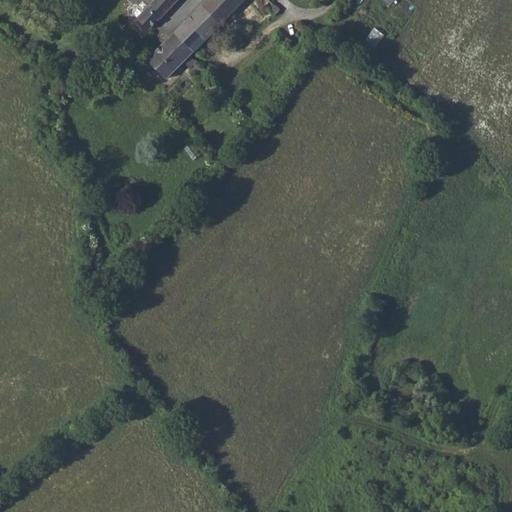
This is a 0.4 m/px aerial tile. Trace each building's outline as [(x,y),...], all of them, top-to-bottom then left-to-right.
[(179,1),(177,0),(157,0),(152,6),(146,0),(130,0),(124,7),(130,13),(133,13),(138,7),(145,13),(138,21),(151,31),(179,1)] [(211,0),(202,10),(219,25),(221,22),(242,0),(211,0)] [(266,0),(251,0),(252,1),(255,2),(257,2),(277,18),(282,13),(266,0)] [(202,10),(177,35),(192,51),(214,29),(235,49),(242,42),(221,22),(219,25),(202,10)] [(367,40),(378,46),(385,33),(374,27),(367,40)] [(192,51),(177,35),(150,63),(165,78),(181,62),(204,83),(210,76),(188,55),(192,51)]
